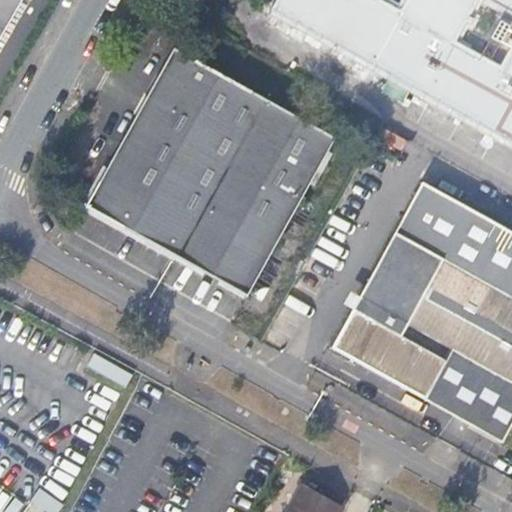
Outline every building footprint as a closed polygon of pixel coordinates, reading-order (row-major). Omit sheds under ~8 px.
[(0,0),(0,40),(23,0),(0,0)] [(177,0),(196,10),(201,0),(177,0)] [(511,0),(274,0),(270,9),(511,140),(511,0)] [(180,49),(93,206),(253,294),(340,136),(180,49)] [(353,308),(331,348),(501,443),(511,423),(511,233),(422,184),(360,297),(366,300),(359,311),(353,308)] [(188,432),(142,511),(213,511),(242,462),(188,432)] [(304,487),(289,511),(338,511),(341,507),(304,487)]
